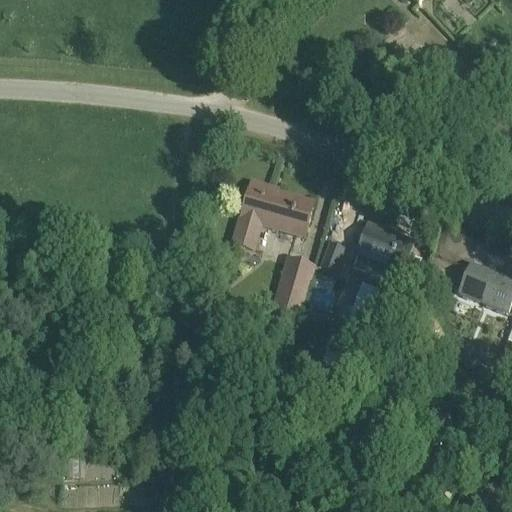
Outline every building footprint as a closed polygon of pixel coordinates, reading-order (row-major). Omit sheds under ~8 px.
[(271,192),(251,186),(232,248),(251,254),(259,229),(304,242),(308,229),(314,208),(271,195),(271,192)] [(414,245),(369,228),(358,258),(402,275),(414,245)] [(345,253),(330,247),(321,271),(335,277),(345,253)] [(315,270),(287,261),(271,314),(299,321),(315,270)] [(511,306),(511,284),(471,268),(460,297),(508,316),(511,306)] [(133,296),(95,290),(89,326),(102,328),(103,318),(154,326),(156,310),(131,306),(133,296)] [(511,363),(511,333),(501,359),(511,363)] [(234,349),(231,362),(244,365),(248,353),(234,349)] [(247,370),(242,390),(279,399),(284,381),(247,370)] [(55,425),(58,434),(66,436),(72,430),(70,421),(61,419),(55,425)] [(470,478),(479,482),(485,465),(491,450),(482,446),(476,462),(470,478)]
